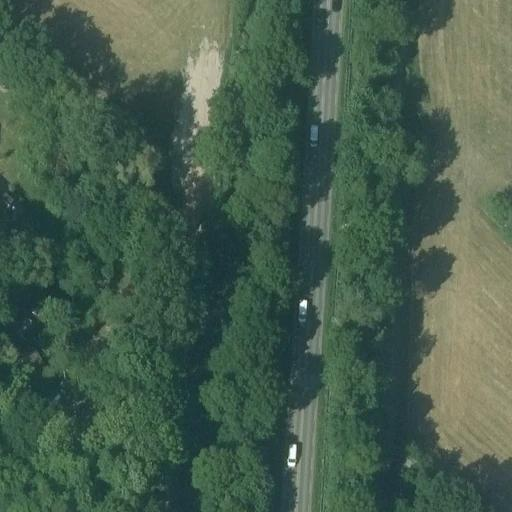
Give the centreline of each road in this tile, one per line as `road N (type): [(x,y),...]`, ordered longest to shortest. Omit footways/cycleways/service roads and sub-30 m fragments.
road 1 (primary): [(298,511),(328,0)]
road 2 (unclassified): [(159,511),(185,265)]
